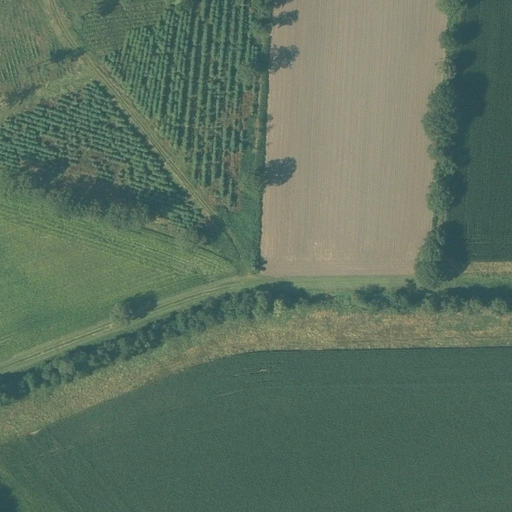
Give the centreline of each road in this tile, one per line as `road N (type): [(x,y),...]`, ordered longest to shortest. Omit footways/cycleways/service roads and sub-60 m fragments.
road 1 (track): [(94,70),(232,238),(248,266),(247,287),(192,296),(0,370)]
road 2 (track): [(0,111),(94,70),(52,0)]
